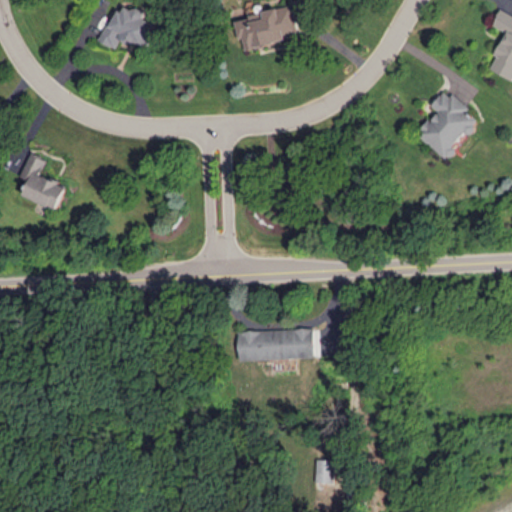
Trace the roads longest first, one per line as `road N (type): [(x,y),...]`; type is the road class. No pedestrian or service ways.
road 1 (tertiary): [(511,259),(221,273)]
road 2 (residential): [(214,126),(120,126),(95,118),(32,73),(0,16)]
road 3 (residential): [(214,126),(335,103),(377,67),(414,0)]
road 4 (residential): [(221,273),(230,200),(214,126)]
road 5 (residential): [(214,126),(206,201),(221,273)]
